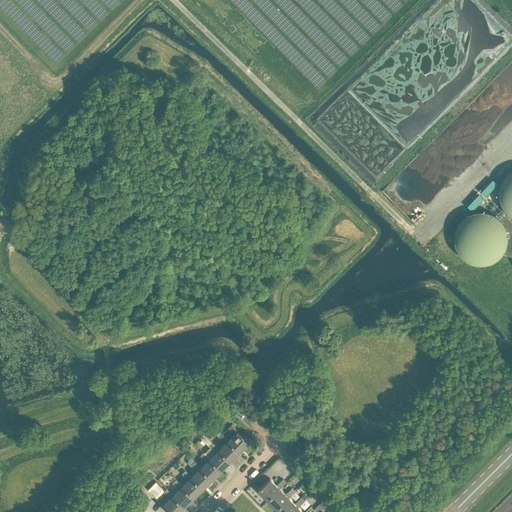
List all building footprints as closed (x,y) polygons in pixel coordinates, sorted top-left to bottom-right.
[(502,206),(505,210),(508,214),(511,216),(511,169),(508,172),(505,176),(502,180),(500,185),(499,189),(498,194),(499,198),(500,202),(502,206)] [(485,196),(497,184),(492,180),(481,192),(485,196)] [(472,211),(483,198),(478,194),(467,207),(472,211)] [(511,216),(508,214),(505,210),(497,217),(502,221),(504,225),(506,230),(507,234),(507,239),(506,244),(505,248),(502,252),(511,255),(511,216)] [(499,256),(502,252),(505,248),(506,244),(507,239),(507,234),(506,230),(504,225),(502,221),(497,217),(494,215),(490,213),(486,211),(481,211),(476,211),(471,212),(467,214),(463,217),(459,221),(456,225),(455,230),(454,234),(453,239),(454,244),(456,249),(459,253),(462,257),(466,260),(471,263),(476,264),(481,264),(486,264),(491,262),(495,260),(499,256)] [(239,452),(249,443),(237,431),(238,430),(232,424),(228,427),(234,434),(229,439),(228,440),(239,452)] [(230,461),(239,452),(228,440),(229,439),(223,433),(219,437),(225,443),(219,448),(218,449),(230,461)] [(204,434),(201,437),(208,444),(211,441),(204,434)] [(221,470),(230,461),(218,449),(219,448),(213,442),(210,445),(216,452),(210,458),(209,459),(221,470)] [(212,479),(221,470),(209,459),(210,458),(204,451),(201,455),(207,461),(201,467),(200,468),(212,479)] [(202,489),(212,479),(200,468),(201,467),(195,461),(191,464),(197,470),(192,476),(191,477),(202,489)] [(193,498),(202,489),(191,477),(192,476),(185,470),(182,473),(188,479),(182,485),(181,486),(193,498)] [(258,489),(268,499),(279,487),(280,488),(286,482),(283,478),(277,484),(270,478),(258,489)] [(184,507),(193,498),(181,486),(182,485),(176,479),(172,482),(179,489),(173,494),(172,495),(184,507)] [(156,498),(164,489),(156,481),(148,490),(156,498)] [(286,494),(280,488),(279,487),(268,499),(277,508),(288,496),(289,497),(295,491),(292,487),(286,494)] [(170,511),(178,511),(184,507),(172,495),(173,494),(167,488),(163,491),(169,498),(163,504),(170,511)] [(295,503),(289,497),(288,496),(277,508),(280,511),(290,511),(298,505),(299,506),(305,500),(301,497),(295,503)]
